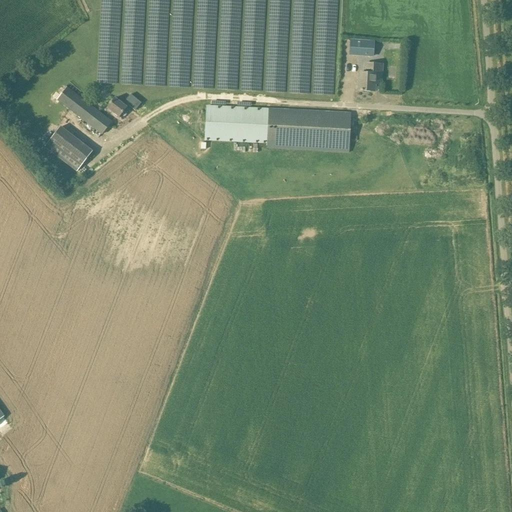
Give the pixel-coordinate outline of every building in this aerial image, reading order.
[(348,56),(374,56),(374,40),(348,40),(348,56)] [(364,74),(359,74),(357,92),(374,93),(375,86),(381,86),(382,65),(365,64),(364,74)] [(112,123),(67,88),(57,101),(102,136),(112,123)] [(124,100),(135,110),(141,103),(130,94),(124,100)] [(115,99),(107,109),(119,118),(126,108),(115,99)] [(351,115),(269,110),(207,107),(205,141),(266,144),(266,148),(349,153),(351,115)] [(92,152),(60,127),(44,147),(76,172),(92,152)]
